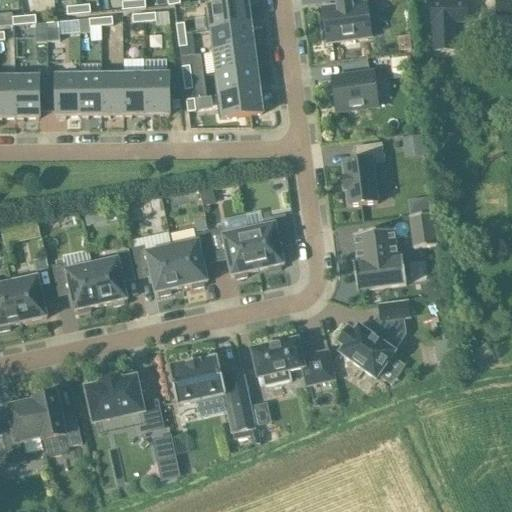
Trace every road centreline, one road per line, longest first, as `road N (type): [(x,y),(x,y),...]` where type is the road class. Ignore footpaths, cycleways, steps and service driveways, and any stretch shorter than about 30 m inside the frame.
road 1 (residential): [(0,367),(300,302),(317,275),(303,149)]
road 2 (residential): [(303,149),(0,154)]
road 3 (residential): [(303,149),(283,0)]
